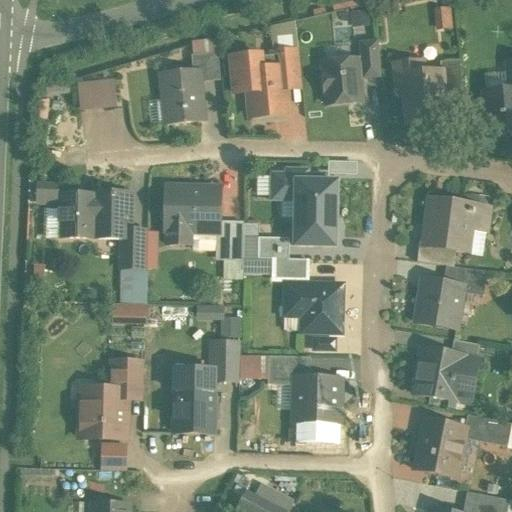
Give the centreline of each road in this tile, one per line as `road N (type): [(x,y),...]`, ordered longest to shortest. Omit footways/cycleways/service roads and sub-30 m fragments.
road 1 (residential): [(384,158),(378,469)]
road 2 (residential): [(384,158),(143,157),(108,138)]
road 3 (residential): [(378,469),(234,467),(174,488)]
road 4 (residential): [(27,44),(208,0)]
road 5 (residential): [(511,169),(384,158)]
